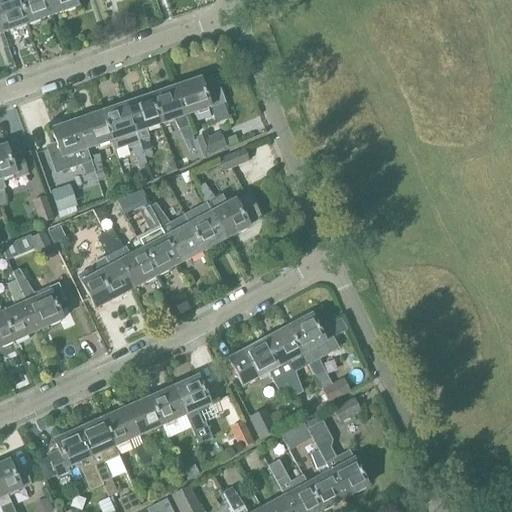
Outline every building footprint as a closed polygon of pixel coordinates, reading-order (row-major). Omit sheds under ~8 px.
[(8,0),(3,2),(2,0),(0,0),(0,25),(3,34),(28,25),(19,0),(8,0)] [(19,0),(28,25),(53,16),(47,0),(19,0)] [(47,0),(53,16),(77,7),(74,0),(47,0)] [(200,79),(176,87),(186,116),(210,108),(210,110),(226,104),(217,77),(201,83),(200,79)] [(196,150),(186,116),(176,87),(152,96),(162,124),(174,120),(190,152),(196,150)] [(145,155),(152,153),(148,138),(150,138),(148,129),(162,124),(152,96),(128,104),(145,155)] [(145,155),(128,104),(101,113),(112,142),(115,151),(128,147),(129,149),(131,148),(138,160),(140,167),(148,164),(145,155)] [(88,150),(112,142),(101,113),(79,121),(88,150)] [(86,175),(95,172),(91,157),(88,150),(79,121),(52,130),(56,142),(44,146),(54,175),(81,165),(86,175)] [(196,139),(204,157),(226,147),(219,133),(208,138),(206,134),(196,139)] [(9,159),(5,147),(0,148),(0,206),(6,205),(3,190),(6,189),(2,180),(16,175),(17,179),(27,175),(20,155),(9,159)] [(219,159),(226,172),(249,162),(244,149),(219,159)] [(95,172),(102,169),(100,154),(91,157),(95,172)] [(173,178),(166,182),(171,192),(178,188),(173,179),(173,178)] [(58,212),(76,205),(69,185),(51,192),(58,212)] [(197,189),(207,205),(226,240),(248,228),(247,227),(260,220),(247,196),(234,204),(233,202),(226,206),(221,196),(215,200),(204,185),(197,189)] [(40,225),(53,220),(45,196),(31,201),(40,225)] [(149,207),(154,217),(180,265),(202,253),(183,218),(171,225),(161,213),(155,204),(149,207)] [(183,218),(202,253),(226,240),(207,205),(183,218)] [(94,212),(99,222),(104,219),(107,213),(104,207),(94,212)] [(157,243),(144,250),(157,277),(180,265),(154,217),(146,221),(152,235),(157,243)] [(60,227),(48,233),(54,244),(60,241),(63,233),(60,227)] [(111,230),(104,233),(134,289),(157,277),(144,250),(129,258),(125,249),(123,251),(115,238),(111,230)] [(32,238),(42,260),(43,260),(55,254),(46,232),(45,231),(32,238)] [(104,305),(134,289),(104,233),(97,237),(105,258),(91,267),(92,269),(78,276),(92,305),(95,310),(104,305)] [(62,320),(56,306),(58,305),(59,304),(65,302),(58,284),(48,288),(35,294),(33,295),(19,271),(18,270),(12,274),(15,282),(39,331),(62,320)] [(39,331),(15,282),(9,284),(15,304),(16,305),(16,308),(3,314),(15,341),(39,331)] [(0,347),(15,341),(3,314),(0,307),(0,347)] [(311,317),(287,329),(301,356),(306,366),(338,349),(332,338),(326,327),(324,324),(317,328),(314,323),(311,317)] [(340,320),(326,327),(332,338),(346,331),(340,320)] [(301,356),(287,329),(265,341),(278,367),(283,375),(284,377),(284,379),(293,374),(294,373),(307,367),(306,366),(301,356)] [(278,367),(265,341),(264,341),(240,354),(230,359),(244,386),(254,380),(266,374),(267,373),(280,396),(282,394),(290,390),(284,379),(284,377),(283,375),(278,367)] [(284,379),(290,390),(291,391),(294,396),(300,393),(293,374),(284,379)] [(323,392),(324,395),(329,404),(350,393),(343,381),(331,388),(324,374),(315,379),(323,392)] [(196,378),(172,389),(184,417),(188,424),(194,439),(197,446),(211,440),(204,424),(202,425),(196,411),(209,406),(196,378)] [(160,428),(184,417),(172,389),(147,400),(160,428)] [(206,399),(208,403),(216,399),(212,390),(204,394),(204,396),(205,396),(206,399)] [(137,438),(160,428),(147,400),(124,410),(137,438)] [(339,424),(351,418),(360,413),(354,401),(332,412),(339,424)] [(114,448),(137,438),(124,410),(101,420),(114,448)] [(259,441),(275,433),(265,411),(249,419),(259,441)] [(320,425),(316,418),(303,425),(307,432),(318,453),(325,468),(329,475),(343,501),(367,488),(347,453),(334,460),(328,449),(330,441),(321,425),(320,425)] [(101,485),(108,482),(103,465),(118,458),(114,448),(101,420),(78,431),(101,485)] [(239,451),(253,444),(242,423),(228,429),(239,451)] [(101,485),(78,431),(52,442),(57,453),(47,457),(56,478),(68,473),(66,470),(77,465),(83,477),(85,475),(93,488),(101,485)] [(143,473),(150,470),(146,461),(139,445),(130,449),(143,473)] [(316,471),(325,468),(318,453),(311,457),(316,471)] [(290,484),(278,462),(267,468),(272,476),(280,491),(283,499),(289,511),(318,511),(306,487),(301,478),(290,484)] [(15,479),(8,463),(0,466),(0,509),(1,511),(12,511),(10,505),(6,496),(29,486),(24,475),(15,479)] [(192,467),(182,473),(186,481),(196,475),(192,467)] [(318,511),(321,511),(343,501),(329,475),(306,487),(318,511)] [(272,476),(265,480),(270,495),(280,491),(272,476)] [(177,511),(202,511),(189,487),(169,497),(177,511)] [(258,511),(243,511),(241,509),(229,491),(220,496),(228,511),(259,511),(258,511)] [(117,502),(122,511),(127,511),(138,507),(132,495),(117,502)] [(259,511),(289,511),(283,499),(259,511)] [(146,511),(171,511),(166,501),(145,511),(146,511)]
